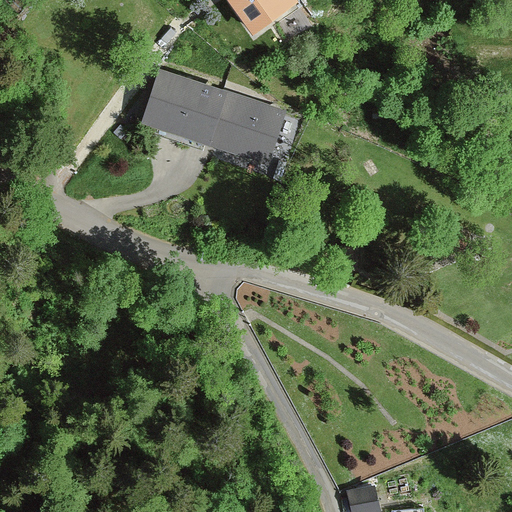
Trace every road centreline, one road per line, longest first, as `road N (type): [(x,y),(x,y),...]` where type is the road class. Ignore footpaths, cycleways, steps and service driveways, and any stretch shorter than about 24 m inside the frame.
road 1 (residential): [(511,377),(417,328),(291,279),(213,264)]
road 2 (residential): [(213,264),(328,511)]
road 3 (residential): [(213,264),(159,251),(0,185)]
